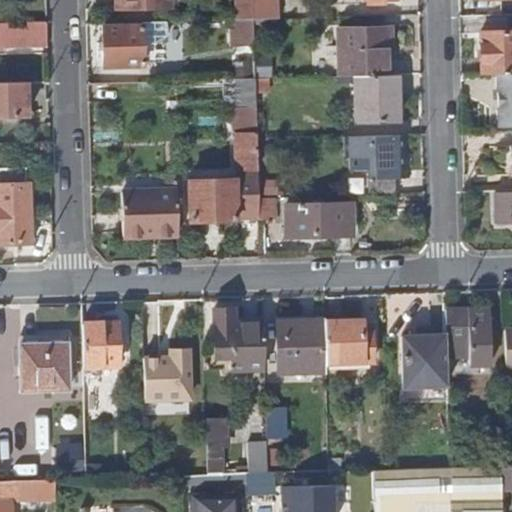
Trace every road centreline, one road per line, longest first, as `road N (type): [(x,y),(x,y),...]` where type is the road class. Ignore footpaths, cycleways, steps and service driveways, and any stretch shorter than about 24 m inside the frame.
road 1 (residential): [(74,283),(445,270)]
road 2 (residential): [(74,283),(67,0)]
road 3 (residential): [(445,270),(438,0)]
